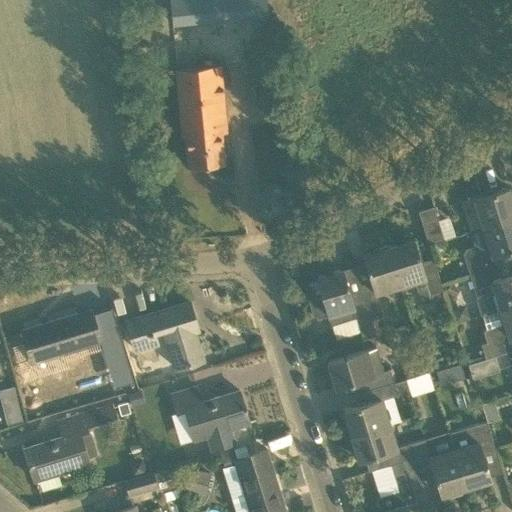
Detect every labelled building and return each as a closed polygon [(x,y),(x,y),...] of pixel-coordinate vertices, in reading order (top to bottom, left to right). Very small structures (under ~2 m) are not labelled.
[(266,0),(171,0),(174,23),(267,14),(266,0)] [(185,136),(221,132),(226,132),(220,64),(176,68),(182,136),(185,136)] [(188,167),(223,163),(221,132),(185,136),(188,167)] [(469,230),(511,217),(511,201),(508,187),(460,202),(469,230)] [(427,241),(442,237),(434,210),(419,215),(427,241)] [(469,274),(497,266),(493,254),(511,248),(511,217),(469,230),(473,244),(465,247),(462,252),(469,274)] [(421,265),(413,240),(388,247),(399,285),(424,277),(429,293),(442,289),(434,262),(421,265)] [(370,319),(371,319),(383,315),(375,292),(399,285),(388,247),(363,255),(373,288),(361,292),(370,319)] [(500,308),(511,304),(511,273),(500,278),(497,266),(469,274),(471,280),(467,281),(469,288),(473,287),(477,300),(475,300),(480,315),(500,308)] [(331,325),(356,317),(362,338),(376,334),(371,319),(370,319),(361,292),(350,295),(342,269),(316,277),(322,295),(310,299),(316,318),(328,315),(331,325)] [(450,282),(446,291),(455,296),(459,287),(450,282)] [(202,360),(190,320),(194,319),(188,301),(126,321),(135,350),(167,340),(176,368),(202,360)] [(511,304),(500,308),(505,324),(491,328),(485,330),(484,332),(487,342),(481,344),(485,358),(494,355),(511,349),(511,304)] [(78,317),(77,313),(22,330),(31,362),(100,341),(92,313),(78,317)] [(383,371),(375,346),(365,349),(328,361),(336,387),(362,379),(366,390),(393,381),(389,369),(383,371)] [(511,349),(494,355),(498,367),(511,363),(511,366),(511,349)] [(428,369),(406,377),(412,395),(434,387),(428,369)] [(351,435),(388,423),(381,399),(397,394),(393,381),(366,390),(369,402),(343,410),(351,435)] [(13,385),(0,388),(0,399),(15,395),(13,385)] [(230,428),(249,422),(239,390),(201,402),(196,386),(171,394),(176,413),(184,410),(193,439),(207,435),(211,449),(234,443),(230,428)] [(140,389),(127,393),(131,406),(144,402),(140,389)] [(33,480),(89,463),(87,456),(95,454),(87,427),(117,418),(113,404),(57,421),(62,436),(24,448),(33,480)] [(465,486),(490,478),(482,453),(494,449),(486,421),(472,425),(448,431),(465,486)] [(396,447),(388,423),(351,435),(359,460),(385,452),(389,464),(402,460),(415,456),(411,443),(396,447)] [(465,486),(448,431),(411,443),(415,456),(420,471),(421,471),(432,468),(440,494),(465,486)] [(250,511),(285,511),(265,448),(236,457),(233,447),(220,451),(224,466),(235,463),(250,511)] [(420,471),(415,456),(402,460),(389,464),(397,491),(376,497),(380,511),(409,511),(406,503),(415,501),(411,487),(424,483),(421,471),(420,471)] [(186,479),(183,491),(188,492),(206,496),(211,472),(209,471),(189,467),(186,479)] [(129,494),(148,489),(156,486),(152,473),(125,481),(129,494)]
